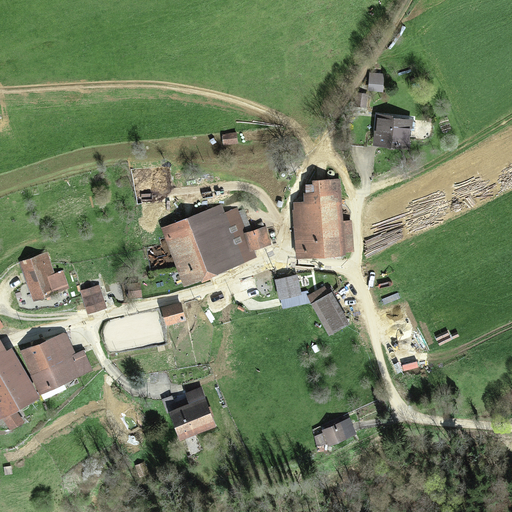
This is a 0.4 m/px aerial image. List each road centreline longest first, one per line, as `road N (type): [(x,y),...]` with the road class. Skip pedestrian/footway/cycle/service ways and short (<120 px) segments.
road 1 (unclassified): [(511,426),(404,409),(352,271),(327,262),(266,262),(178,295),(0,342)]
road 2 (track): [(280,261),(307,156),(283,119),(238,100),(152,82),(0,89)]
road 3 (track): [(333,162),(346,105),(409,0)]
road 4 (track): [(369,319),(402,353),(425,358),(511,325)]
road 5 (track): [(352,271),(354,195),(333,162),(307,156)]
